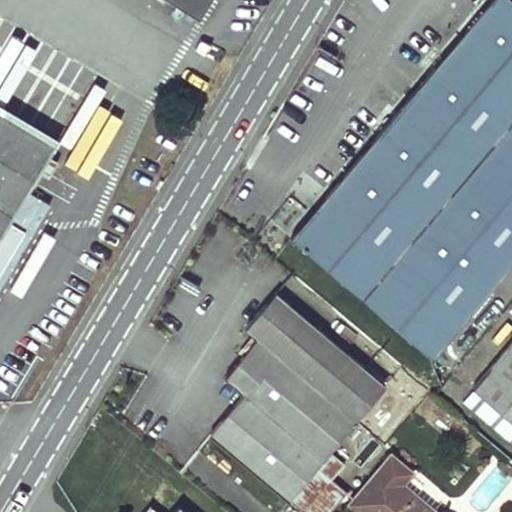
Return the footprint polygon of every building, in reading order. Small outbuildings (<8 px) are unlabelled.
[(168,0),(197,18),(207,0),(168,0)] [(511,0),(491,0),(291,238),(434,358),(511,265),(511,0)] [(0,226),(4,221),(50,142),(0,112),(0,226)] [(0,252),(15,228),(4,221),(0,226),(0,252)] [(210,430),(306,511),(322,511),(344,487),(329,476),(342,459),(326,448),(385,379),(275,285),(243,321),(256,333),(224,372),(242,389),(210,430)] [(511,338),(470,388),(472,390),(511,423),(511,338)] [(511,423),(472,390),(462,402),(511,444),(511,423)] [(438,511),(402,480),(411,468),(391,451),(353,494),(374,511),(438,511)] [(503,462),(498,469),(505,475),(510,468),(503,462)] [(348,500),(361,511),(374,511),(353,494),(348,500)] [(186,511),(174,502),(165,511),(159,511),(146,501),(137,511),(186,511)]
